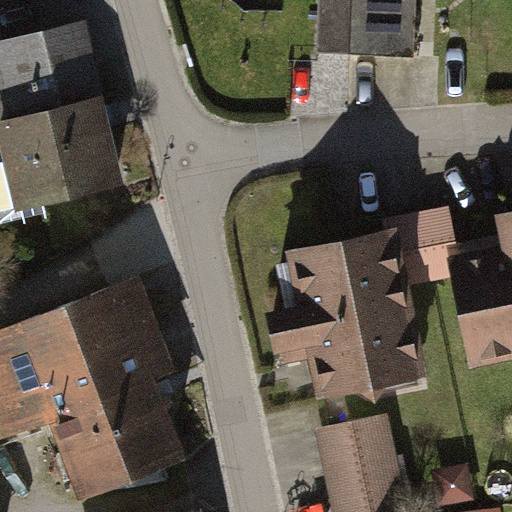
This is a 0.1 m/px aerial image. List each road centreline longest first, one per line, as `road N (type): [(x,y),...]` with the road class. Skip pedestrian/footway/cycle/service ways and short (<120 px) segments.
road 1 (residential): [(184,144),(272,511)]
road 2 (residential): [(184,144),(329,128),(511,125)]
road 3 (residential): [(142,0),(184,144)]
